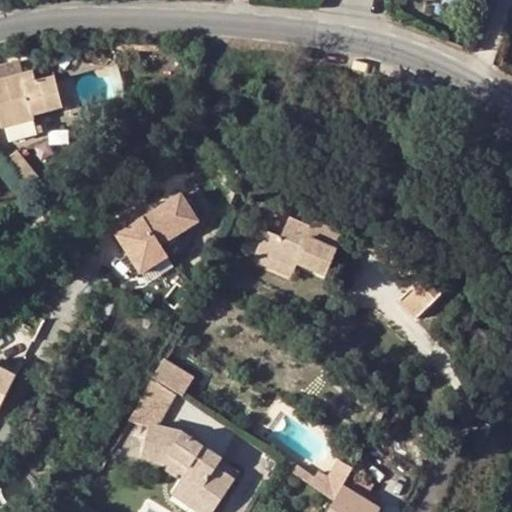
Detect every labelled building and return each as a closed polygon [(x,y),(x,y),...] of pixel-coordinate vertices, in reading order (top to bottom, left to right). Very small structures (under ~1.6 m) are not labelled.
[(351,70),(366,74),(369,63),(354,59),(351,70)] [(19,61),(0,66),(0,79),(23,73),(19,61)] [(23,73),(0,79),(0,124),(0,126),(6,126),(31,120),(33,115),(38,113),(62,106),(51,66),(23,73)] [(6,126),(10,140),(43,130),(38,113),(33,115),(31,120),(6,126)] [(3,161),(26,189),(39,178),(17,151),(3,161)] [(146,220),(163,247),(200,224),(183,196),(146,220)] [(306,229),(307,225),(290,218),(282,237),(266,230),(257,253),(295,269),(298,263),(327,275),(338,250),(334,248),(341,230),(315,219),(312,226),(310,231),(306,229)] [(170,258),(163,247),(146,220),(119,237),(143,276),(170,258)] [(392,225),(368,246),(409,290),(426,275),(433,269),(392,225)] [(338,250),(345,232),(341,230),(334,248),(338,250)] [(295,269),(257,253),(253,262),(292,278),(295,269)] [(443,294),(449,288),(433,269),(426,275),(443,294)] [(416,318),(418,317),(443,294),(426,275),(409,290),(399,300),(416,318)] [(160,364),(149,383),(170,395),(180,401),(191,383),(160,364)] [(0,410),(17,376),(0,368),(0,410)] [(170,395),(149,383),(128,420),(150,432),(170,395)] [(184,479),(187,481),(182,488),(221,511),(238,484),(218,472),(223,464),(182,438),(150,432),(144,462),(165,467),(173,472),(184,479)] [(344,485),(353,470),(338,462),(328,479),(318,472),(314,479),(297,467),(293,473),(335,501),(344,485)] [(376,485),(353,470),(344,485),(367,499),(376,485)] [(184,479),(173,472),(171,475),(181,482),(184,479)] [(367,499),(344,485),(335,501),(328,511),(379,511),(382,508),(367,499)] [(220,511),(221,511),(182,488),(176,499),(197,511),(220,511)]
